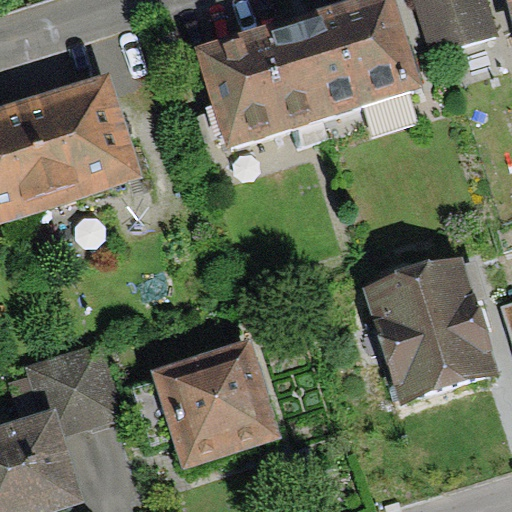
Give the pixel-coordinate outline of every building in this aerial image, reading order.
[(470,0),(421,0),(418,1),(436,62),(484,47),(470,0)] [(511,0),(482,0),(510,106),(511,105),(511,0)] [(382,15),(180,80),(212,181),(414,116),(382,15)] [(100,93),(0,123),(0,241),(134,200),(100,93)] [(491,404),(452,280),(355,310),(394,434),(491,404)] [(109,422),(88,357),(30,376),(51,441),(109,422)] [(266,452),(236,366),(138,399),(168,486),(266,452)] [(69,511),(42,433),(0,447),(0,511),(69,511)]
